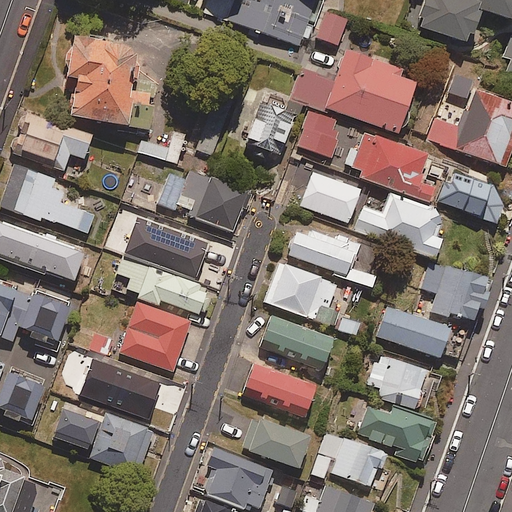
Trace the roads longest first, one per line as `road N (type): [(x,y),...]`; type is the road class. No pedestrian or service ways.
road 1 (residential): [(162,511),(262,228)]
road 2 (tertiary): [(463,511),(511,366)]
